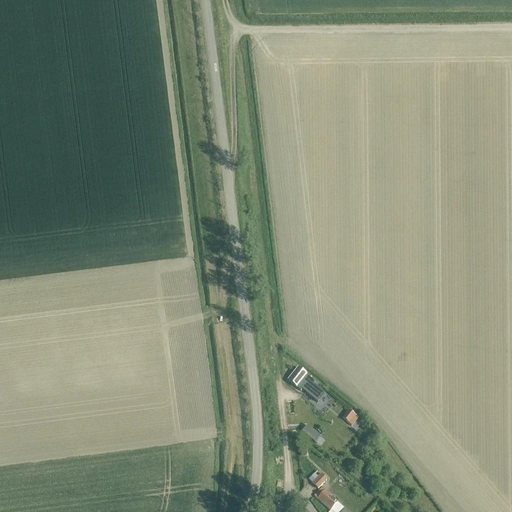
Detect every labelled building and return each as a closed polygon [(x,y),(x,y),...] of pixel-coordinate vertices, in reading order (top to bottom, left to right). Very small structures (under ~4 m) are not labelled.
[(298,369),(288,381),(301,392),(302,390),(318,403),(325,395),(313,385),(315,383),(307,376),(298,369)] [(347,422),(347,423),(352,427),(358,418),(353,415),(347,422)] [(307,426),(302,433),(315,443),(320,437),(307,426)] [(327,480),(321,474),(312,484),(318,489),(327,480)] [(329,481),(338,486),(341,480),(333,475),(329,481)] [(323,488),(314,497),(330,511),(338,504),(331,497),(332,496),(323,488)]
